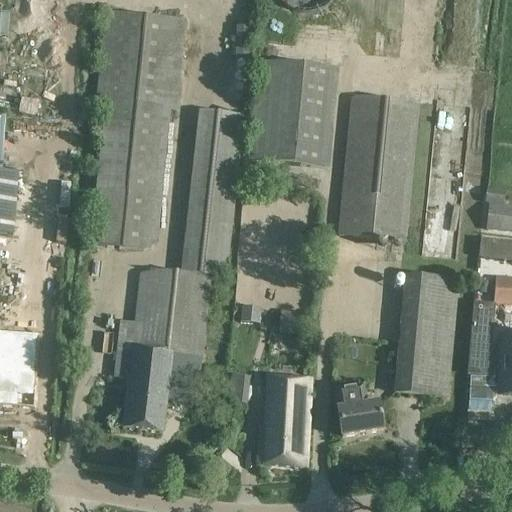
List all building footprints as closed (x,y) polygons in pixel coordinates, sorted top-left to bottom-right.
[(186,21),(107,13),(99,111),(104,111),(90,247),(143,253),(155,248),(169,113),(177,114),(186,21)] [(257,64),(248,163),(323,170),(333,72),(257,64)] [(419,106),(352,98),(338,237),(402,244),(419,106)] [(244,118),(198,112),(179,275),(141,270),(135,325),(119,323),(116,353),(113,379),(128,381),(122,431),(162,435),(166,401),(195,405),(198,385),(210,278),(225,280),(244,118)] [(0,174),(0,234),(12,236),(17,176),(0,174)] [(504,194),(486,192),(484,205),(503,207),(504,194)] [(24,206),(21,280),(56,281),(59,207),(24,206)] [(511,210),(488,208),(486,232),(511,233),(511,210)] [(511,245),(480,241),(478,259),(511,263),(511,245)] [(495,280),(493,306),(511,307),(511,276),(509,276),(509,281),(495,280)] [(457,282),(405,278),(395,395),(446,400),(457,282)] [(473,305),(469,355),(485,357),(488,323),(492,323),(494,306),(489,306),(473,305)] [(307,313),(280,311),(278,334),(305,336),(307,313)] [(0,333),(0,407),(34,410),(35,390),(39,337),(0,333)] [(511,339),(503,339),(503,398),(511,397),(511,339)] [(237,377),(234,402),(244,403),(248,378),(237,377)] [(311,382),(269,380),(265,442),(258,442),(257,466),(305,469),(311,382)] [(367,406),(363,386),(333,391),(341,439),(382,433),(378,405),(367,406)]
